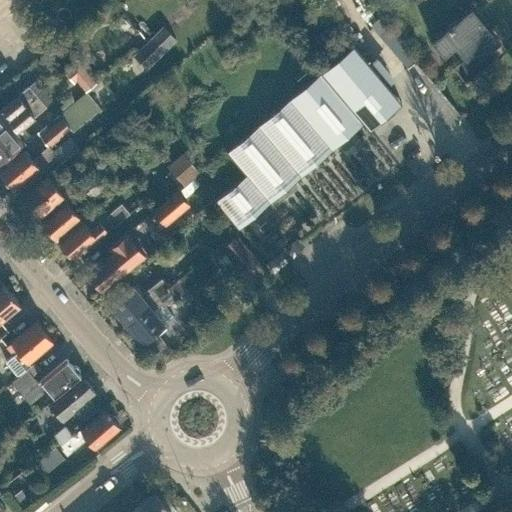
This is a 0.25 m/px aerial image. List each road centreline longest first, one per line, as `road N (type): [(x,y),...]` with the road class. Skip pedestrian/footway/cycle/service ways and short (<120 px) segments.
road 1 (tertiary): [(219,384),(511,135)]
road 2 (tertiary): [(155,409),(0,231)]
